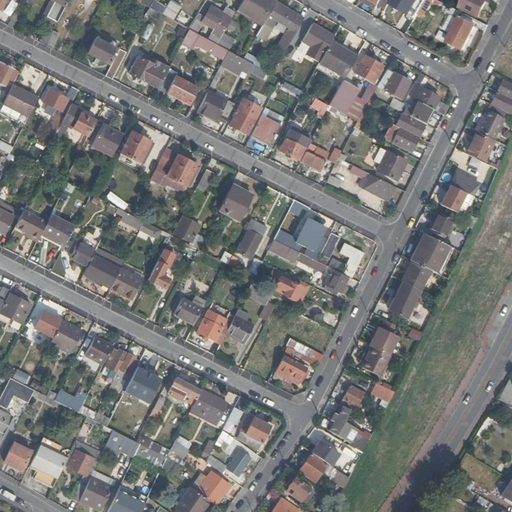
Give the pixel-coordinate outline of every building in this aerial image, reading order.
[(54,0),(47,16),(57,21),(67,0),(54,0)] [(180,5),(171,0),(169,0),(160,13),(168,18),(171,19),(180,5)] [(275,2),(271,0),(241,0),(237,7),(263,22),(275,2)] [(366,0),(365,3),(370,5),(373,1),(386,9),(390,0),(366,0)] [(400,0),(410,5),(419,11),(425,0),(400,0)] [(418,13),(417,15),(419,17),(420,15),(423,16),(432,0),(425,0),(419,11),(418,13)] [(500,0),(460,0),(458,4),(460,5),(459,8),(478,17),(486,1),(489,3),(490,0),(492,0),(499,3),(500,0)] [(276,3),(258,34),(266,38),(277,20),(289,27),(278,46),(284,50),(303,19),(276,3)] [(485,31),(488,25),(449,6),(443,3),(440,9),(459,19),(445,47),(460,55),(474,25),(485,31)] [(196,15),(180,5),(171,19),(187,28),(196,15)] [(204,16),(198,12),(196,15),(187,28),(195,33),(202,21),(214,28),(207,39),(215,44),(234,11),(225,6),(221,12),(210,5),(204,16)] [(14,13),(7,26),(13,29),(20,16),(14,13)] [(330,34),(315,25),(308,36),(324,46),(330,34)] [(141,37),(147,40),(154,29),(147,26),(141,37)] [(44,45),(51,32),(52,31),(45,27),(38,41),(44,45)] [(216,44),(215,44),(207,39),(203,37),(195,33),(187,28),(183,36),(224,58),(227,50),(216,44)] [(44,45),(50,48),(57,36),(51,32),(44,45)] [(223,32),(216,44),(227,50),(234,38),(223,32)] [(95,34),(86,52),(107,63),(115,49),(102,42),(104,39),(95,34)] [(343,79),(356,56),(331,41),(317,64),(343,79)] [(122,59),(125,52),(118,48),(104,75),(111,79),(122,59)] [(253,64),(227,50),(224,58),(210,85),(213,87),(224,67),(237,74),(240,69),(249,74),(249,72),(253,64)] [(377,85),(373,83),(383,65),(364,54),(354,72),(370,81),(365,89),(366,89),(361,99),(367,103),(377,85)] [(166,71),(167,68),(155,61),(153,65),(137,56),(128,73),(156,87),(161,76),(163,77),(165,74),(166,71)] [(0,85),(3,87),(12,70),(0,63),(0,85)] [(278,78),(253,64),(249,72),(265,81),(263,85),(273,90),(278,78)] [(409,81),(386,69),(377,85),(401,97),(409,81)] [(10,81),(14,83),(19,72),(15,70),(10,81)] [(163,77),(157,88),(162,91),(160,95),(172,101),(174,97),(188,104),(196,88),(166,71),(165,74),(163,77)] [(424,75),(419,72),(408,93),(433,106),(432,108),(443,114),(445,111),(443,110),(446,105),(440,102),(437,107),(434,105),(438,97),(418,86),(424,75)] [(511,85),(502,80),(497,92),(511,99),(511,85)] [(335,92),(328,105),(335,109),(337,107),(334,105),(338,97),(347,103),(352,94),(355,89),(341,81),(335,92)] [(302,91),(301,90),(290,85),(289,87),(291,89),(290,89),(300,94),(302,91)] [(37,98),(12,86),(3,105),(22,115),(28,118),(37,98)] [(78,91),(71,87),(65,99),(49,90),(42,103),(61,112),(67,100),(72,102),(78,91)] [(225,102),(206,92),(195,113),(214,123),(225,102)] [(511,99),(497,92),(491,103),(510,112),(511,107),(511,99)] [(337,107),(335,109),(356,120),(361,113),(367,103),(361,99),(352,94),(347,103),(338,97),(334,105),(337,107)] [(392,97),(388,105),(399,110),(401,107),(403,103),(392,97)] [(310,107),(321,113),(326,104),(315,98),(310,107)] [(67,100),(61,112),(65,115),(70,106),(72,102),(67,100)] [(425,123),(432,108),(418,101),(414,109),(406,105),(404,109),(401,107),(399,110),(414,118),(425,123)] [(3,105),(0,109),(0,114),(18,123),(22,115),(3,105)] [(80,111),(70,106),(65,115),(63,119),(54,137),(59,139),(63,130),(66,132),(69,126),(88,136),(95,122),(79,113),(80,111)] [(279,122),(282,117),(265,108),(262,113),(279,122)] [(480,119),(475,129),(494,139),(505,117),(487,108),(484,115),(482,120),(480,119)] [(254,119),(236,110),(229,124),(246,133),(254,119)] [(361,113),(356,120),(354,126),(359,128),(366,115),(361,113)] [(54,137),(63,119),(56,115),(47,133),(43,143),(50,146),(54,137)] [(278,125),(260,115),(250,135),(269,145),(278,125)] [(411,151),(424,125),(409,117),(407,122),(399,118),(396,124),(404,128),(404,129),(392,123),(386,135),(394,139),(393,142),(411,151)] [(333,131),(337,120),(330,118),(326,129),(333,131)] [(10,154),(23,126),(21,125),(14,140),(12,139),(8,147),(0,143),(0,149),(7,152),(10,154)] [(111,158),(122,136),(101,126),(91,147),(111,158)] [(306,148),(310,139),(289,128),(278,149),(296,159),(297,158),(300,160),(306,148)] [(151,142),(131,132),(120,154),(140,164),(151,142)] [(476,132),(467,151),(474,155),(476,153),(480,155),(482,152),(486,154),(493,140),(476,132)] [(316,147),(313,154),(325,158),(328,151),(316,147)] [(334,162),(340,150),(334,147),(328,159),(334,162)] [(396,179),(406,159),(387,150),(387,151),(379,147),(373,160),(380,163),(377,170),(396,179)] [(300,160),(319,170),(324,160),(312,154),(313,152),(306,148),(300,160)] [(197,166),(166,150),(155,172),(186,188),(197,166)] [(25,168),(19,165),(16,170),(23,174),(25,168)] [(214,174),(206,171),(198,186),(206,190),(214,174)] [(456,172),(450,184),(471,194),(477,183),(456,172)] [(388,201),(395,186),(370,173),(362,188),(388,201)] [(74,187),(67,183),(64,189),(71,193),(74,187)] [(461,190),(450,185),(439,207),(456,215),(459,209),(455,206),(460,197),(458,196),(461,190)] [(251,196),(232,186),(225,198),(219,210),(239,221),(251,196)] [(39,214),(25,206),(14,228),(24,234),(29,236),(27,239),(36,244),(40,235),(46,223),(37,218),(39,214)] [(13,216),(0,209),(0,232),(3,235),(13,216)] [(453,220),(437,212),(427,231),(443,239),(453,220)] [(144,222),(126,213),(121,224),(138,233),(140,230),(144,222)] [(75,227),(50,215),(46,223),(40,235),(64,247),(75,227)] [(200,227),(182,217),(173,234),(190,242),(193,236),(195,236),(195,235),(200,227)] [(467,218),(464,225),(471,228),(473,221),(467,218)] [(266,228),(250,220),(245,230),(247,231),(240,244),(239,243),(235,251),(251,259),(266,228)] [(326,229),(308,220),(296,244),(314,253),(326,229)] [(157,229),(144,222),(140,230),(153,238),(157,229)] [(199,237),(195,235),(195,236),(193,236),(190,242),(188,245),(193,248),(199,237)] [(287,240),(277,235),(274,240),(285,246),(287,240)] [(453,250),(423,235),(410,262),(411,262),(431,272),(440,276),(453,250)] [(198,250),(204,239),(199,237),(193,248),(198,250)] [(96,249),(97,248),(79,240),(70,258),(87,267),(92,258),(96,251),(96,249)] [(337,244),(331,241),(323,257),(329,260),(337,244)] [(339,251),(351,257),(342,274),(352,279),(364,254),(355,249),(355,248),(343,242),(339,251)] [(96,251),(92,258),(118,272),(119,270),(122,264),(96,251)] [(227,265),(232,257),(225,253),(220,261),(227,265)] [(327,267),(300,253),(296,261),(323,274),(326,268),(327,267)] [(165,256),(161,254),(148,279),(147,281),(163,289),(168,280),(161,276),(166,267),(161,265),(165,256)] [(238,260),(232,257),(227,265),(234,269),(238,260)] [(328,265),(340,271),(344,263),(332,257),(328,265)] [(118,272),(92,258),(87,267),(83,275),(109,289),(118,272)] [(411,262),(401,282),(402,283),(421,292),(431,272),(411,262)] [(294,279),(273,269),(270,275),(279,280),(275,287),(277,288),(275,291),(283,295),(294,301),(298,295),(300,295),(302,295),(304,291),(303,289),(292,283),(294,279)] [(119,270),(118,272),(109,289),(131,300),(141,281),(119,270)] [(347,279),(331,270),(327,277),(323,285),(325,286),(324,289),(336,296),(338,293),(341,293),(347,279)] [(402,283),(397,294),(416,303),(421,292),(402,283)] [(271,297),(250,286),(247,292),(267,302),(268,302),(271,297)] [(0,309),(9,291),(3,288),(0,294),(0,309)] [(334,311),(339,301),(322,293),(317,303),(334,311)] [(31,305),(10,294),(5,304),(26,315),(31,305)] [(416,303),(397,294),(388,310),(407,319),(412,308),(420,312),(423,307),(416,303)] [(202,309),(205,303),(194,298),(191,304),(202,309)] [(193,325),(202,309),(191,304),(182,299),(173,315),(193,325)] [(272,311),(275,305),(268,302),(267,302),(259,319),(266,322),(272,311)] [(289,312),(275,305),(272,311),(286,318),(289,312)] [(197,333),(215,342),(221,329),(226,320),(208,311),(197,333)] [(53,339),(62,321),(44,312),(34,330),(53,339)] [(253,326),(234,317),(226,332),(226,334),(244,343),(253,326)] [(307,348),(318,326),(299,317),(289,339),(290,339),(307,348)] [(82,331),(62,321),(53,339),(50,344),(70,354),(82,331)] [(393,335),(396,327),(388,323),(384,331),(378,328),(373,336),(375,337),(370,348),(372,349),(362,369),(380,378),(390,358),(389,357),(399,338),(393,335)] [(215,342),(220,345),(226,334),(226,332),(221,329),(215,342)] [(410,334),(408,337),(419,343),(420,339),(410,334)] [(104,366),(113,346),(95,338),(86,357),(104,366)] [(311,359),(314,351),(307,348),(290,339),(286,346),(311,359)] [(255,344),(246,362),(264,371),(273,353),(255,344)] [(118,370),(122,362),(121,362),(125,353),(119,350),(117,352),(113,350),(103,371),(108,374),(110,371),(114,372),(112,376),(114,377),(118,370)] [(119,371),(118,370),(114,377),(109,388),(113,390),(122,372),(130,376),(137,361),(134,360),(135,358),(128,355),(119,371)] [(284,358),(275,373),(298,385),(306,369),(298,365),(300,361),(295,359),(293,362),(284,358)] [(148,364),(140,360),(133,374),(141,378),(148,364)] [(23,385),(10,378),(6,385),(24,394),(22,399),(28,402),(34,391),(28,387),(27,387),(23,385)] [(196,400),(200,391),(176,379),(168,394),(181,401),(184,394),(196,400)] [(511,381),(508,380),(499,395),(497,399),(511,406),(511,381)] [(34,381),(31,386),(45,393),(47,389),(34,381)] [(388,403),(393,392),(376,384),(371,395),(388,403)] [(24,394),(6,385),(0,397),(0,407),(5,410),(12,397),(28,404),(29,403),(28,402),(22,399),(24,394)] [(352,411),(354,412),(364,394),(350,386),(340,405),(344,407),(352,411)] [(149,396),(151,393),(138,387),(136,390),(149,396)] [(140,433),(150,416),(149,415),(158,397),(151,393),(149,396),(136,390),(132,398),(145,405),(141,412),(144,413),(141,419),(140,418),(133,432),(139,435),(140,433)] [(59,404),(54,401),(46,397),(35,391),(33,395),(57,408),(59,404)] [(49,391),(46,397),(54,401),(57,396),(49,391)] [(228,406),(200,391),(196,400),(190,411),(218,425),(228,406)] [(164,400),(159,397),(153,408),(158,411),(164,400)] [(83,407),(79,414),(92,420),(96,414),(83,407)] [(240,411),(234,407),(227,421),(234,424),(240,411)] [(333,423),(328,431),(349,443),(348,446),(361,454),(369,440),(355,432),(357,430),(345,423),(352,411),(344,407),(339,416),(334,413),(330,421),(333,423)] [(0,441),(13,418),(0,411),(0,441)] [(110,419),(96,413),(96,414),(92,420),(106,427),(110,419)] [(269,427),(249,416),(236,439),(257,451),(269,427)] [(124,426),(125,422),(110,418),(108,425),(120,429),(121,426),(124,426)] [(113,431),(109,439),(122,445),(120,450),(133,457),(139,444),(113,431)] [(231,448),(235,440),(222,431),(217,439),(231,448)] [(70,450),(43,437),(29,467),(37,471),(34,479),(52,488),(63,465),(70,450)] [(75,440),(70,450),(63,465),(67,467),(76,451),(93,459),(93,460),(98,462),(102,453),(75,440)] [(187,450),(174,441),(169,452),(181,461),(185,456),(184,455),(187,450)] [(320,441),(312,454),(327,464),(332,468),(335,465),(333,463),(339,454),(320,441)] [(22,469),(32,450),(14,442),(5,460),(22,469)] [(207,460),(209,456),(215,445),(209,442),(201,457),(207,460)] [(147,443),(145,447),(154,452),(156,448),(147,443)] [(139,444),(133,457),(148,464),(150,459),(163,465),(166,458),(154,452),(145,447),(139,444)] [(76,451),(67,467),(84,475),(72,499),(79,502),(80,499),(88,483),(91,477),(98,462),(93,460),(93,459),(76,451)] [(249,459),(240,452),(226,470),(236,478),(249,459)] [(343,485),(347,478),(332,468),(327,464),(327,465),(311,455),(306,461),(304,460),(302,463),(304,465),(299,472),(315,482),(320,476),(329,481),(331,477),(343,485)] [(205,463),(222,474),(226,468),(209,456),(207,460),(205,463)] [(166,457),(166,458),(163,465),(161,468),(172,476),(178,468),(181,466),(166,457)] [(215,506),(229,486),(210,473),(207,478),(200,473),(190,488),(207,501),(215,506)] [(475,484),(463,476),(459,483),(471,490),(475,484)] [(88,483),(80,499),(101,509),(112,487),(91,477),(88,483)] [(298,481),(294,478),(288,487),(294,491),(291,495),(300,501),(309,489),(303,484),(304,482),(300,479),(298,481)] [(511,480),(502,496),(511,502),(511,480)] [(462,485),(457,482),(440,507),(445,511),(462,485)] [(179,511),(199,511),(207,501),(190,488),(189,487),(174,508),(179,511)] [(326,493),(319,489),(316,493),(323,498),(326,493)] [(140,511),(143,505),(116,492),(106,511),(140,511)] [(297,511),(298,511),(281,500),(272,511),(297,511)]
